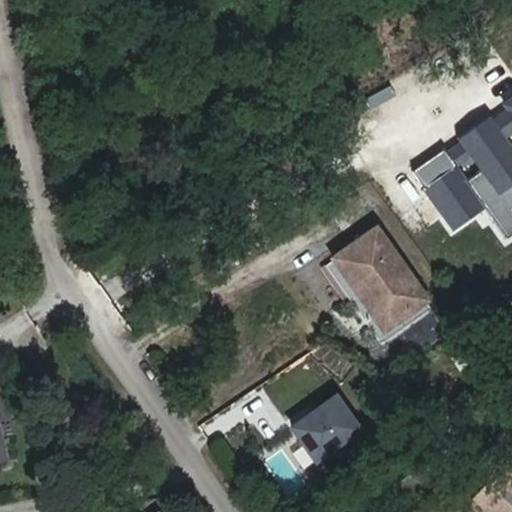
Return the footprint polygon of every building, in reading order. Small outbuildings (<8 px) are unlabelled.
[(511,142),(511,95),(409,168),(453,230),(511,188),(511,156),(506,147),(511,142)] [(331,259),(354,291),(361,286),(387,323),(423,297),(375,229),(331,259)] [(471,339),(447,355),(454,366),(478,349),(471,339)] [(376,450),(335,389),(281,425),(321,486),(376,450)] [(511,511),(511,479),(500,468),(469,501),(480,511),(511,511)]
